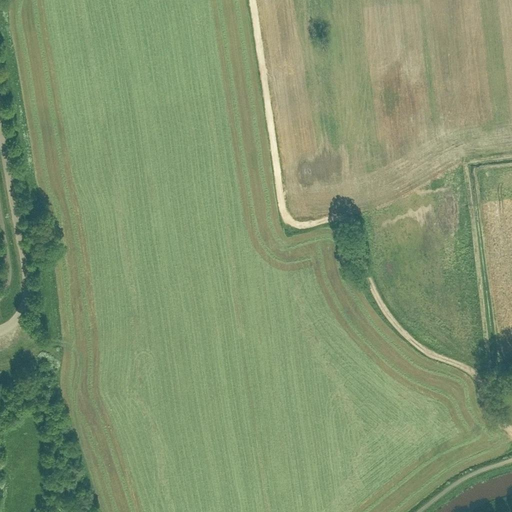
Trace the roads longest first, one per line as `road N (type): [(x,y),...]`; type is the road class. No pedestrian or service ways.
road 1 (track): [(511,430),(488,407),(483,379),(395,325),(370,284),(349,218),(298,226),(284,219),(249,0)]
road 2 (unclassified): [(0,329),(26,303),(0,123)]
